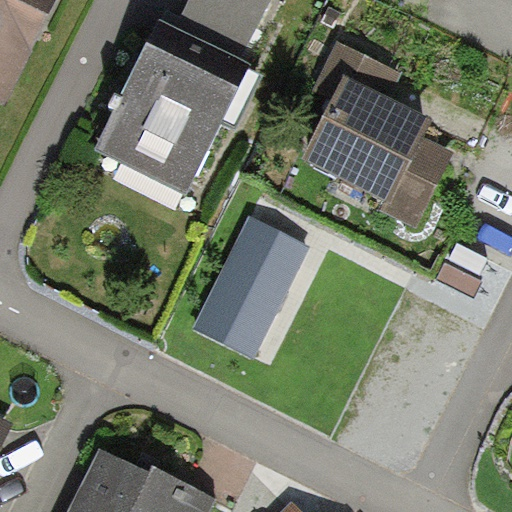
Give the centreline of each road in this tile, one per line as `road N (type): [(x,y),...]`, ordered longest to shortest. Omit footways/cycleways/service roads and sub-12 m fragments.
road 1 (residential): [(421,511),(0,300)]
road 2 (residential): [(0,255),(125,0)]
